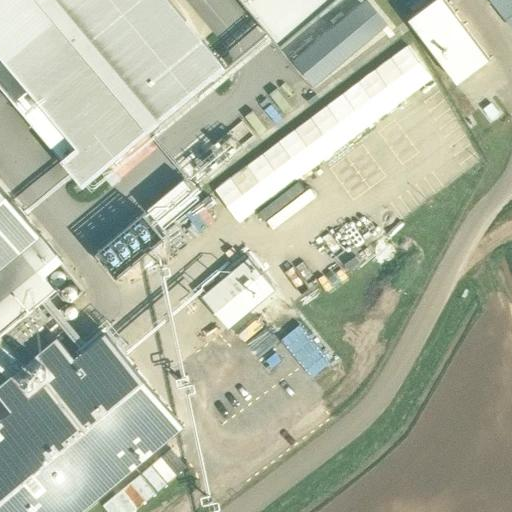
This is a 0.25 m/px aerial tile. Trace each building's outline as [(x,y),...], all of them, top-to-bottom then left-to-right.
[(0,0),(0,82),(85,184),(225,67),(169,0),(0,0)] [(243,0),(285,49),(342,0),(243,0)] [(458,83),(490,59),(445,0),(433,0),(409,19),(458,83)] [(511,0),(493,0),(511,24),(511,0)] [(298,64),(319,89),(392,27),(371,2),(298,64)] [(289,177),(432,82),(409,47),(205,182),(231,221),(253,206),(265,225),(304,199),(289,177)] [(200,198),(184,179),(148,209),(164,228),(200,198)] [(96,253),(117,278),(165,238),(144,212),(96,253)] [(0,336),(12,351),(49,321),(36,305),(56,289),(0,222),(0,336)] [(251,261),(202,301),(224,327),(272,287),(251,261)] [(276,338),(308,376),(327,360),(294,322),(276,338)] [(0,511),(80,511),(185,425),(108,332),(0,421),(0,511)] [(127,511),(180,467),(163,447),(97,503),(103,511),(127,511)]
